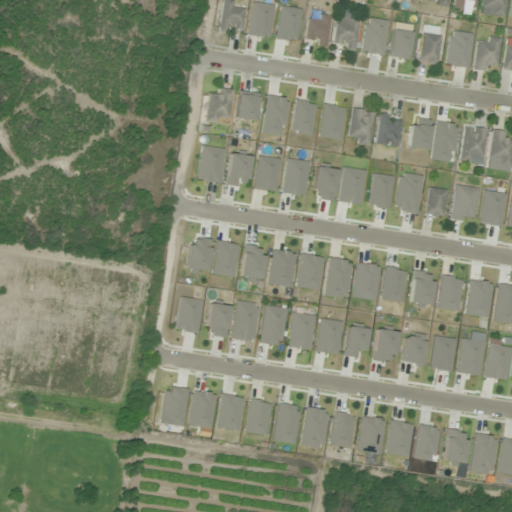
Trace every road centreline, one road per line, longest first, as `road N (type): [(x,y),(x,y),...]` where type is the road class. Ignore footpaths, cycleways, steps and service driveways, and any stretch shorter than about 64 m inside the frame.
road 1 (residential): [(166,358),(511,409)]
road 2 (residential): [(179,205),(511,256)]
road 3 (residential): [(206,56),(511,104)]
